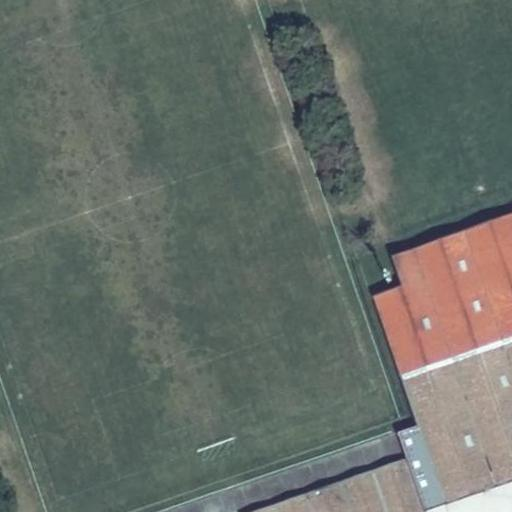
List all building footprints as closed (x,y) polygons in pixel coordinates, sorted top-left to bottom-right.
[(443,511),(511,511),(511,312),(389,355),(418,440),(425,458),(432,482),(443,511)] [(424,511),(408,462),(374,473),(387,511),(424,511)] [(387,511),(374,473),(341,483),(350,511),(387,511)] [(350,511),(341,483),(307,494),(314,511),(350,511)] [(314,511),(307,494),(275,505),(277,511),(314,511)]
